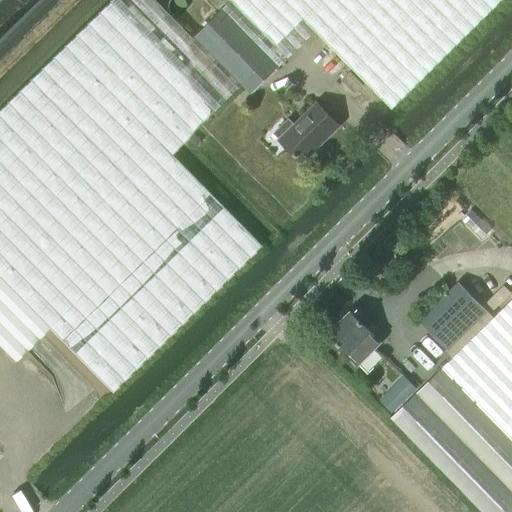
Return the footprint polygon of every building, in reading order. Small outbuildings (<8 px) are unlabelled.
[(153,0),(109,0),(0,107),(0,280),(47,329),(111,393),(260,246),(170,154),(220,106),(243,84),(196,36),(192,40),(153,0)] [(230,0),(223,9),(196,36),(243,84),(252,93),(288,58),(231,0),(230,0)] [(231,0),(288,58),(315,30),(392,109),(502,0),(231,0)] [(363,85),(350,72),(341,80),(355,93),(363,85)] [(277,131),(283,136),(279,139),(302,162),(338,127),(316,104),(294,126),(288,120),(277,131)] [(0,348),(13,362),(47,329),(0,280),(0,348)] [(447,349),(487,310),(460,282),(420,321),(447,349)] [(442,369),(391,418),(483,511),(511,511),(511,298),(493,317),(487,310),(447,349),(446,350),(452,357),(441,368),(442,369)] [(382,343),(370,332),(350,311),(328,334),(348,354),(359,366),(382,343)] [(404,375),(391,387),(404,400),(417,388),(404,375)]
